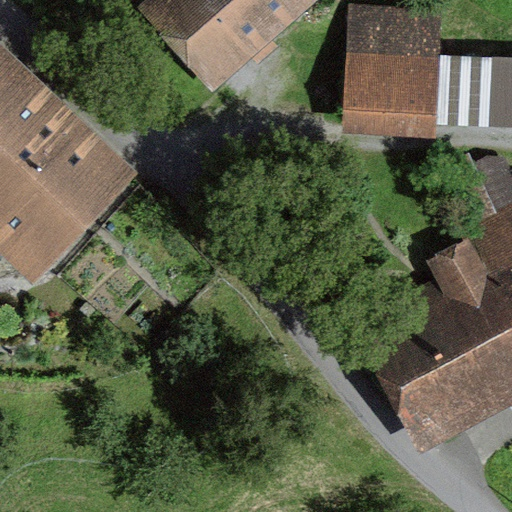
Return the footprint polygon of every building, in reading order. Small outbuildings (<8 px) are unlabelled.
[(161,0),(155,5),(216,74),(299,0),(161,0)] [(350,109),(430,114),(435,15),(355,10),(350,109)] [(0,215),(37,251),(105,178),(0,79),(0,215)] [(443,167),(471,221),(494,209),(466,155),(443,167)] [(282,184),(299,212),(330,194),(320,177),(315,180),(308,168),(282,184)] [(367,320),(422,424),(511,376),(511,203),(461,230),(470,248),(438,265),(444,278),(367,320)]
